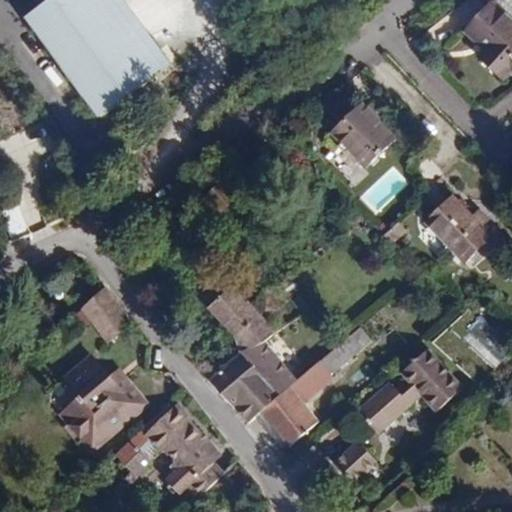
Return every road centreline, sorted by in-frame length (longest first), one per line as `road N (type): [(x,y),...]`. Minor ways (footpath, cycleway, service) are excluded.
road 1 (residential): [(406,0),(79,238)]
road 2 (residential): [(79,238),(271,477),(284,511)]
